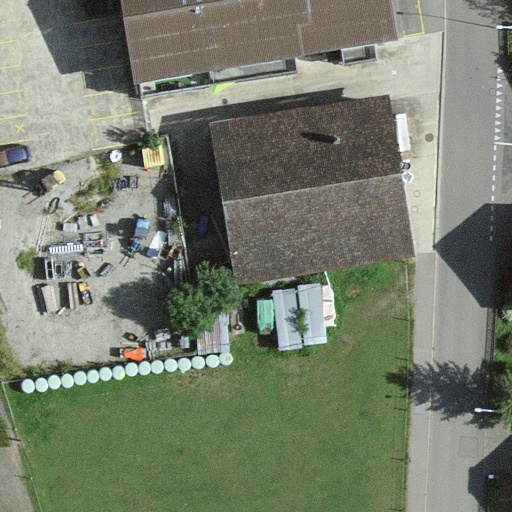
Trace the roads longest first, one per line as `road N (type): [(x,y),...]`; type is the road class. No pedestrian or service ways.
road 1 (residential): [(448,511),(460,144)]
road 2 (residential): [(460,144),(464,0)]
